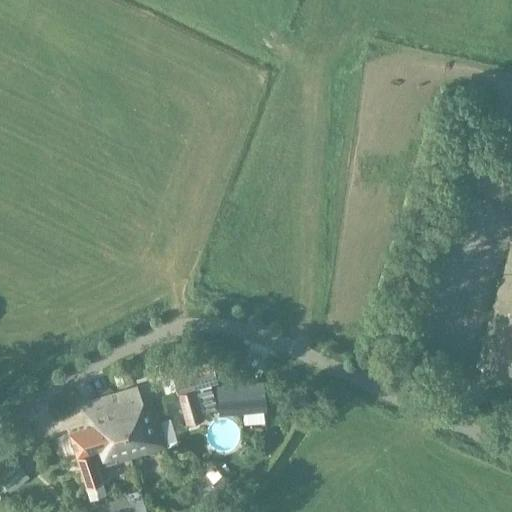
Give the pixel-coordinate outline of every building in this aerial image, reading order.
[(511,242),(477,365),(482,366),(481,370),(511,379),(511,242)] [(176,369),(170,371),(177,393),(185,420),(203,414),(203,413),(217,409),(210,385),(210,384),(217,382),(211,359),(195,364),(176,369)] [(264,407),(260,378),(214,384),(217,413),(264,407)] [(136,386),(109,395),(130,456),(165,445),(152,404),(143,407),(136,386)] [(68,432),(86,487),(89,498),(105,493),(102,481),(97,467),(130,456),(109,395),(81,404),(88,425),(68,432)] [(206,474),(188,491),(202,505),(219,489),(206,474)]
